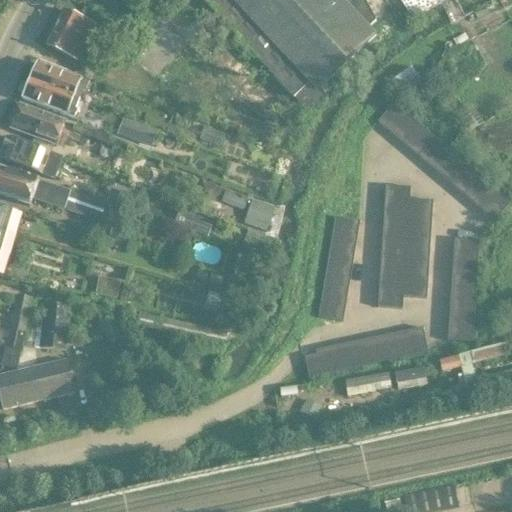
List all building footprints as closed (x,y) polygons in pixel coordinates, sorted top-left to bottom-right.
[(200,0),(294,99),(309,116),(327,99),(319,90),(376,36),(369,29),(376,22),(363,0),(200,0)] [(401,0),(410,18),(448,0),(401,0)] [(64,12),(46,47),(77,63),(95,27),(64,12)] [(191,42),(183,36),(187,32),(171,18),(135,60),(158,80),(191,42)] [(37,65),(30,81),(75,100),(79,90),(87,93),(90,85),(37,65)] [(30,81),(21,101),(76,122),(79,113),(71,110),(75,100),(30,81)] [(387,132),(403,113),(394,106),(378,124),(387,132)] [(65,124),(20,107),(11,130),(56,147),(65,124)] [(403,145),(418,126),(403,113),(387,132),(403,145)] [(418,158),(434,139),(418,126),(403,145),(418,158)] [(139,128),(133,143),(150,149),(156,134),(139,128)] [(433,170),(449,152),(434,139),(418,158),(433,170)] [(0,159),(53,181),(61,161),(7,140),(7,141),(4,143),(2,147),(3,151),(0,158),(0,159)] [(449,183),(464,165),(449,152),(433,170),(449,183)] [(464,196),(479,178),(464,165),(449,183),(464,196)] [(0,197),(30,207),(32,199),(38,182),(0,169),(0,197)] [(479,209),(495,191),(479,178),(464,196),(479,209)] [(67,192),(38,182),(32,199),(104,222),(109,207),(67,192)] [(409,202),(409,190),(385,188),(385,200),(409,202)] [(149,202),(122,191),(116,206),(143,217),(149,202)] [(494,222),(510,204),(495,191),(479,209),(494,222)] [(244,212),(248,200),(225,192),(221,203),(244,212)] [(408,213),(409,202),(385,200),(384,212),(408,213)] [(274,209),(252,201),(243,224),(266,233),(274,209)] [(432,215),(433,203),(409,202),(408,213),(432,215)] [(0,231),(11,235),(18,212),(0,206),(0,231)] [(407,226),(408,213),(384,212),(383,224),(407,226)] [(431,227),(432,215),(408,213),(407,226),(431,227)] [(356,243),(359,223),(335,219),(332,239),(356,243)] [(406,237),(407,226),(383,224),(382,236),(406,237)] [(430,239),(431,227),(407,226),(406,237),(430,239)] [(0,270),(11,235),(0,231),(0,270)] [(406,249),(406,237),(382,236),(382,248),(406,249)] [(430,239),(406,237),(406,249),(429,251),(430,239)] [(353,263),(356,243),(332,239),(329,259),(353,263)] [(477,255),(478,243),(454,241),(453,253),(477,255)] [(405,261),(406,249),(382,248),(381,260),(405,261)] [(429,263),(429,251),(406,249),(405,261),(429,263)] [(477,267),(477,255),(453,253),(453,265),(477,267)] [(349,282),(353,263),(329,259),(326,279),(349,282)] [(404,273),(405,261),(381,260),(380,272),(404,273)] [(428,275),(429,263),(405,261),(404,273),(428,275)] [(476,279),(477,267),(453,265),(452,277),(476,279)] [(403,285),(404,273),(380,272),(379,284),(403,285)] [(427,287),(428,275),(404,273),(403,285),(427,287)] [(475,291),(476,279),(452,277),(451,289),(475,291)] [(120,283),(98,278),(95,296),(117,301),(120,283)] [(346,302),(349,282),(326,279),(322,298),(346,302)] [(402,297),(403,285),(379,284),(379,296),(402,297)] [(426,299),(427,287),(403,285),(402,297),(426,299)] [(474,303),(475,291),(451,289),(450,301),(474,303)] [(402,309),(402,297),(379,296),(378,308),(402,309)] [(343,322),(346,302),(322,298),(319,318),(343,322)] [(17,299),(14,315),(28,318),(31,302),(17,299)] [(473,323),(474,303),(450,301),(449,321),(473,323)] [(26,348),(65,352),(69,308),(45,306),(44,321),(29,320),(26,348)] [(28,318),(14,315),(10,331),(24,334),(28,318)] [(139,315),(137,327),(225,347),(227,335),(139,315)] [(120,339),(110,317),(100,322),(111,344),(120,339)] [(472,343),(473,323),(449,321),(448,341),(472,343)] [(427,353),(422,330),(410,332),(415,356),(427,353)] [(24,334),(10,331),(6,349),(20,351),(24,334)] [(415,356),(410,332),(398,335),(403,358),(415,356)] [(403,358),(398,335),(387,337),(391,361),(403,358)] [(391,361),(387,337),(375,340),(380,363),(391,361)] [(380,363),(375,340),(363,342),(368,366),(380,363)] [(368,366),(363,342),(351,345),(356,368),(368,366)] [(356,368),(351,345),(340,347),(345,371),(356,368)] [(476,385),(471,367),(508,357),(505,346),(457,358),(465,388),(476,385)] [(345,371),(340,347),(328,350),(333,373),(345,371)] [(20,351),(6,349),(2,368),(16,371),(20,351)] [(333,373),(328,350),(316,352),(317,356),(321,376),(333,373)] [(321,376),(317,356),(305,358),(309,378),(321,376)] [(66,362),(0,377),(0,397),(3,411),(74,395),(66,362)] [(399,386),(427,386),(427,370),(398,371),(399,386)] [(348,394),(393,389),(391,375),(347,379),(348,394)] [(454,488),(406,497),(409,511),(437,511),(458,508),(454,488)]
